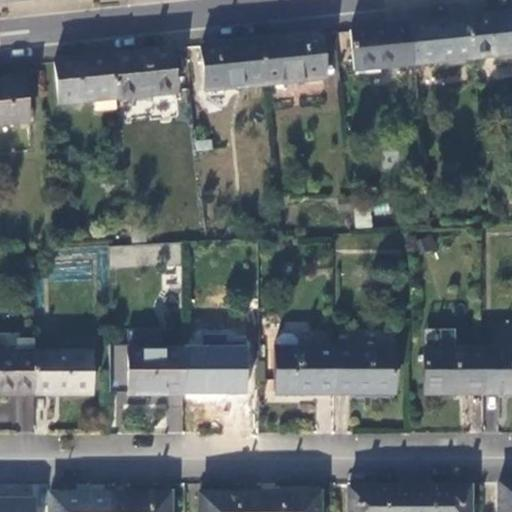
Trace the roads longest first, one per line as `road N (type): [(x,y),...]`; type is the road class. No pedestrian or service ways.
road 1 (residential): [(511,460),(0,461)]
road 2 (tertiary): [(0,35),(240,14)]
road 3 (tertiary): [(240,14),(373,0)]
